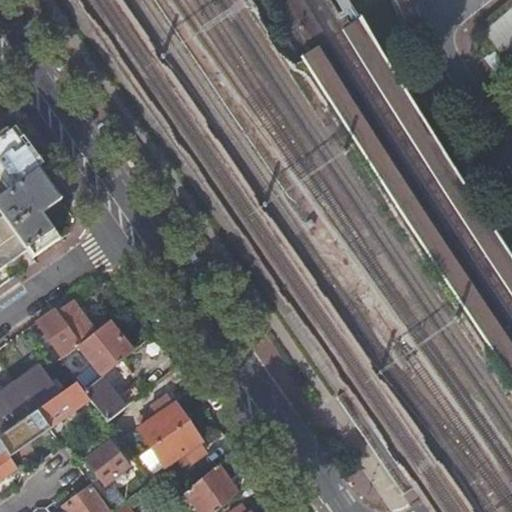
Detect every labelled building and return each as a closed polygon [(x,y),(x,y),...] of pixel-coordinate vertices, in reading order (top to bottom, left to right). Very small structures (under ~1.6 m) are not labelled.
[(511,6),(484,30),(501,52),(511,42),(511,6)] [(0,153),(0,186),(5,193),(33,172),(20,153),(14,144),(0,153)] [(40,173),(0,200),(0,216),(1,218),(27,252),(33,261),(60,242),(45,221),(42,218),(62,204),(40,173)] [(511,213),(492,227),(511,257),(511,213)] [(0,271),(27,252),(1,218),(0,219),(0,271)] [(56,316),(78,348),(95,335),(74,304),(56,316)] [(36,324),(61,359),(78,348),(56,316),(53,312),(45,318),(36,324)] [(92,365),(103,378),(114,369),(132,354),(109,324),(95,335),(78,348),(92,365)] [(67,374),(72,381),(92,365),(78,348),(61,359),(58,362),(67,374)] [(57,381),(67,374),(58,362),(47,367),(57,381)] [(34,415),(38,412),(65,393),(62,389),(58,391),(49,379),(40,367),(14,386),(34,415)] [(89,403),(106,424),(139,398),(132,389),(123,396),(116,387),(124,382),(114,369),(103,378),(83,395),(89,403)] [(62,389),(65,393),(76,385),(72,381),(67,374),(57,381),(62,389)] [(70,417),(89,403),(83,395),(76,385),(65,393),(38,412),(51,431),(70,417)] [(0,432),(3,437),(34,415),(14,386),(0,395),(0,432)] [(151,450),(188,425),(175,406),(173,407),(167,397),(151,408),(158,417),(138,431),(151,450)] [(43,439),(53,433),(51,431),(38,412),(34,415),(3,437),(0,439),(0,444),(2,448),(6,453),(29,438),(34,446),(43,439)] [(200,443),(188,425),(151,450),(164,469),(183,455),(190,465),(206,454),(199,444),(200,443)] [(124,471),(128,469),(110,444),(85,463),(104,486),(113,480),(115,484),(121,480),(127,476),(124,471)] [(0,480),(6,476),(16,469),(6,453),(2,448),(0,449),(0,455),(0,480)] [(219,511),(237,497),(217,468),(184,495),(195,511),(219,511)] [(8,481),(19,473),(16,469),(6,476),(8,481)] [(116,511),(123,507),(126,505),(113,488),(98,499),(107,511),(116,511)] [(107,511),(98,499),(92,490),(78,500),(63,510),(64,511),(107,511)]
